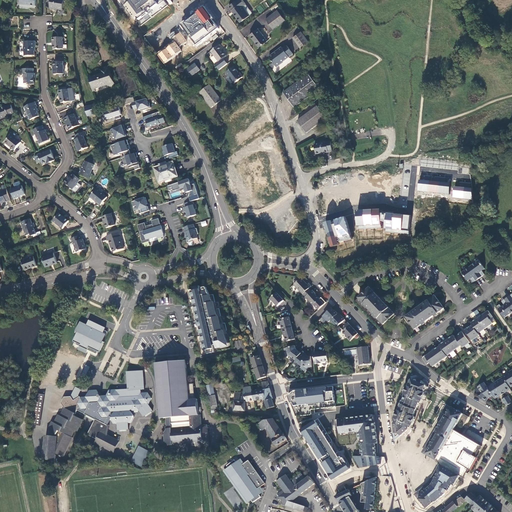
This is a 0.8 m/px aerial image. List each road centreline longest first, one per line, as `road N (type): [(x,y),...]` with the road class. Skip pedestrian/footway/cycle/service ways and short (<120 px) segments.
road 1 (residential): [(301,178),(273,94),(207,0)]
road 2 (residential): [(46,191),(68,163),(43,84),(43,23)]
road 3 (secondary): [(185,128),(96,0)]
road 4 (residential): [(467,310),(418,270),(356,280),(338,297)]
